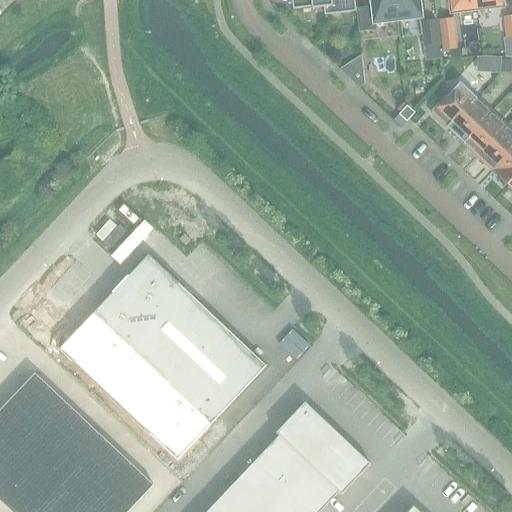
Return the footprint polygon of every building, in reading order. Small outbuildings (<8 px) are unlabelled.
[(356,11),(354,0),(291,0),(292,9),(311,7),(311,8),(323,7),(324,15),(356,11)] [(397,19),(394,0),(370,0),(371,6),(356,8),(359,32),(376,30),(375,22),(397,19)] [(394,0),(397,19),(421,16),(418,0),(394,0)] [(475,0),(450,0),(452,11),(476,8),(475,0)] [(501,5),(500,0),(475,0),(476,8),(501,5)] [(360,55),(339,69),(359,88),(364,83),(360,55)] [(431,113),(447,128),(476,97),(460,82),(431,113)] [(476,97),(447,128),(462,142),(491,111),(476,97)] [(414,113),(406,105),(398,114),(400,116),(406,121),(408,119),(414,113)] [(491,111),(462,142),(477,156),(506,125),(491,111)] [(511,131),(506,125),(477,156),(492,170),(511,148),(511,131)] [(511,148),(492,170),(506,184),(511,178),(511,148)] [(265,365),(178,283),(148,254),(92,314),(122,342),(209,424),(265,365)] [(34,373),(0,409),(0,501),(11,511),(127,511),(153,485),(34,373)] [(304,402),(275,433),(278,435),(205,511),(318,511),(338,492),(341,494),(370,464),(304,402)]
